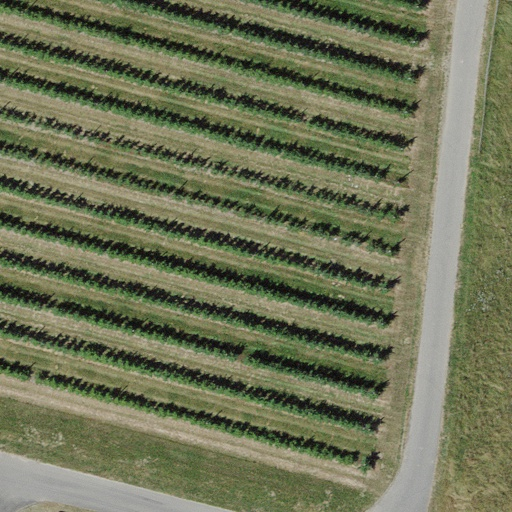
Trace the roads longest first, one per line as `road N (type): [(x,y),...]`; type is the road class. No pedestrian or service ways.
road 1 (track): [(385,511),(419,474),(466,0)]
road 2 (track): [(0,481),(133,511)]
